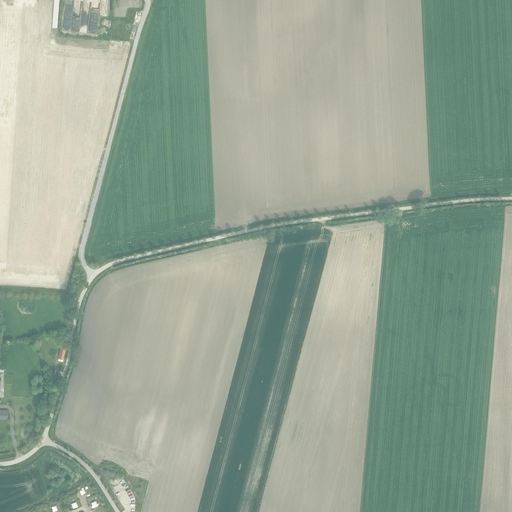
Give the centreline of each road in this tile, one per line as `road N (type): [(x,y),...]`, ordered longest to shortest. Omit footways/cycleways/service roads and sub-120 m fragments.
road 1 (unclassified): [(511,200),(234,235),(131,257),(93,275)]
road 2 (unclassified): [(93,275),(82,245),(145,0)]
road 3 (unclassified): [(93,275),(42,440),(0,463)]
